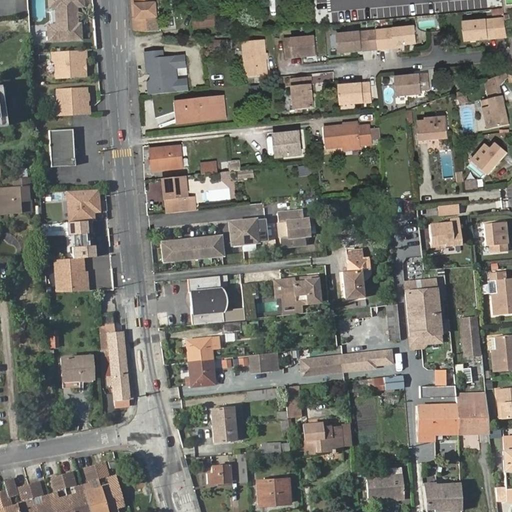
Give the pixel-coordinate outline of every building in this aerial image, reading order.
[(80,0),(48,0),(49,10),(55,10),(55,25),(45,25),(46,41),(81,41),(80,24),(77,24),(76,9),(81,9),(80,0)] [(134,18),(135,32),(146,31),(144,0),(132,0),(133,5),(136,5),(137,18),(134,18)] [(157,0),(144,0),(146,31),(160,30),(157,0)] [(183,17),(183,28),(194,27),(194,26),(206,25),(212,24),(210,13),(204,14),(201,14),(193,15),(193,16),(183,17)] [(424,31),(440,28),(438,14),(422,17),(424,31)] [(486,38),(486,40),(496,40),(494,20),(462,23),(464,43),(479,41),(479,38),(486,38)] [(416,27),(387,30),(389,50),(397,49),(396,45),(418,44),(416,27)] [(360,49),(360,52),(370,51),(369,32),(338,35),(339,54),(353,53),(353,50),(360,49)] [(301,55),(302,58),(317,57),(315,37),(285,39),(287,59),(294,59),(294,56),(301,55)] [(244,44),(248,76),(269,74),(266,42),(244,44)] [(52,51),(53,59),(56,61),(57,78),(86,76),(84,49),(52,51)] [(164,49),(147,51),(147,58),(150,57),(164,56),(164,49)] [(164,56),(150,57),(151,69),(155,72),(156,78),(150,85),(151,94),(169,93),(170,92),(190,91),(189,79),(179,80),(175,77),(174,70),(178,66),(187,65),(186,54),(164,56)] [(429,75),(421,76),(421,78),(414,80),(413,76),(397,78),(398,97),(424,96),(424,92),(430,92),(429,75)] [(466,87),(465,79),(458,80),(458,88),(466,87)] [(313,87),(313,80),(293,82),(296,111),(315,109),(314,94),(311,94),(310,87),(313,87)] [(371,83),(363,83),(363,86),(355,87),(354,85),(339,86),(340,106),(372,103),(371,83)] [(84,115),(90,114),(89,87),(59,89),(60,105),(58,108),(58,116),(84,115)] [(467,88),(456,92),(457,103),(468,102),(467,88)] [(177,101),(179,118),(203,116),(204,120),(225,118),(223,97),(177,101)] [(505,107),(507,107),(505,97),(484,100),(489,130),(511,125),(508,114),(506,114),(505,107)] [(420,141),(449,138),(447,116),(426,119),(426,121),(418,122),(420,141)] [(360,124),(346,126),(326,128),(328,148),(345,147),(361,146),(372,144),(371,126),(360,127),(360,124)] [(74,165),(72,128),(49,129),(51,166),(74,165)] [(301,131),(276,133),(279,156),(304,153),(301,131)] [(489,174),(496,166),(495,165),(500,159),(501,160),(508,152),(497,142),(492,147),(487,143),(473,160),(473,161),(489,174)] [(157,169),(184,166),(184,165),(190,164),(189,155),(183,156),(181,145),(154,148),(157,169)] [(201,164),(202,175),(219,173),(217,162),(201,164)] [(27,167),(17,169),(18,177),(28,175),(27,167)] [(254,170),(238,171),(239,179),(255,177),(254,170)] [(190,196),(188,176),(174,177),(165,178),(167,194),(171,194),(171,199),(167,200),(168,213),(198,210),(196,196),(190,196)] [(0,188),(0,207),(18,206),(19,211),(29,210),(27,187),(29,187),(28,178),(14,179),(15,187),(0,188)] [(467,179),(468,189),(480,189),(479,179),(467,179)] [(98,189),(67,191),(68,222),(86,221),(94,220),(93,212),(100,211),(98,189)] [(405,215),(415,215),(415,199),(405,199),(405,215)] [(457,212),(457,203),(438,205),(438,214),(457,212)] [(300,213),(278,216),(279,224),(285,223),(287,237),(279,237),(280,245),(303,242),(302,235),(308,235),(306,218),(301,218),(300,213)] [(229,221),(231,244),(259,241),(256,218),(229,221)] [(428,224),(430,243),(444,241),(445,245),(461,243),(458,218),(449,219),(449,221),(450,225),(443,226),(441,222),(428,224)] [(87,233),(86,221),(68,222),(66,222),(67,235),(72,235),(78,234),(79,247),(73,247),(72,247),(73,258),(82,258),(95,257),(94,245),(88,246),(88,240),(86,241),(85,233),(87,233)] [(503,232),(505,232),(504,221),(484,222),(485,244),(489,244),(490,251),(506,250),(506,239),(504,239),(503,232)] [(221,235),(162,241),(163,261),(223,254),(221,235)] [(420,275),(421,258),(407,257),(406,274),(420,275)] [(83,272),(82,258),(73,258),(54,260),(57,293),(84,292),(83,272)] [(341,272),(341,284),(343,283),(344,288),(342,288),(343,300),(363,298),(360,271),(371,270),(370,260),(348,263),(349,271),(341,272)] [(511,282),(509,279),(504,280),(504,272),(489,273),(490,281),(494,280),(495,293),(491,293),(493,315),(511,313),(511,282)] [(193,324),(223,321),(223,313),(222,310),(221,300),(220,289),(220,284),(219,282),(227,280),(227,274),(188,278),(193,324)] [(293,277),(274,279),(275,296),(285,295),(286,304),(321,301),(318,278),(294,281),(293,277)] [(422,289),(421,279),(404,280),(405,290),(422,289)] [(421,332),(440,331),(435,279),(421,279),(422,289),(405,290),(410,342),(421,342),(421,332)] [(258,281),(242,282),(243,296),(259,295),(258,281)] [(396,304),(386,305),(386,311),(380,312),(381,328),(388,327),(389,339),(400,338),(398,320),(396,304)] [(477,316),(461,318),(463,344),(480,343),(478,324),(477,316)] [(222,323),(222,331),(240,329),(239,321),(222,323)] [(120,328),(107,334),(106,334),(111,375),(105,376),(106,386),(111,386),(113,401),(128,399),(128,390),(126,373),(120,328)] [(50,330),(50,348),(59,348),(59,330),(50,330)] [(440,331),(421,332),(421,342),(440,341),(440,331)] [(511,338),(509,336),(495,337),(495,350),(491,350),(492,372),(511,370),(511,338)] [(187,345),(189,360),(211,358),(210,347),(215,346),(214,337),(190,339),(187,340),(187,345)] [(393,364),(392,348),(301,359),(303,374),(393,364)] [(273,351),(250,354),(252,370),(270,368),(269,356),(273,356),(273,351)] [(72,380),(78,380),(92,379),(91,356),(71,358),(72,380)] [(60,358),(62,381),(72,380),(71,358),(60,358)] [(211,358),(189,360),(191,385),(213,383),(211,358)] [(231,359),(222,360),(223,369),(233,367),(231,359)] [(471,367),(463,368),(465,383),(473,382),(471,367)] [(386,376),(387,387),(404,385),(403,375),(386,376)] [(386,376),(376,377),(377,388),(387,387),(386,376)] [(296,385),(284,387),(286,411),(287,418),(299,417),(296,385)] [(447,397),(447,386),(419,387),(419,397),(447,397)] [(455,393),(455,386),(447,386),(447,397),(455,398),(455,393)] [(274,396),(273,388),(265,389),(266,397),(274,396)] [(511,418),(511,388),(496,389),(498,409),(498,419),(511,418)] [(265,389),(247,390),(248,399),(266,397),(265,389)] [(484,393),(455,393),(455,398),(456,405),(458,434),(489,433),(488,429),(486,404),(485,399),(485,394),(484,393)] [(456,405),(416,407),(416,414),(421,414),(421,436),(434,435),(458,434),(456,405)] [(232,407),(233,424),(242,423),(240,406),(232,407)] [(212,426),(233,424),(232,407),(211,408),(212,426)] [(286,411),(277,412),(278,421),(287,420),(287,418),(286,411)] [(434,442),(434,435),(421,436),(421,414),(416,414),(419,442),(434,442)] [(242,423),(233,424),(235,440),(243,439),(242,423)] [(235,440),(233,424),(212,426),(213,441),(235,440)] [(334,450),(341,450),(339,425),(321,426),(321,424),(300,425),(302,440),(303,440),(304,453),(315,453),(315,452),(329,451),(329,453),(334,452),(334,450)] [(511,440),(504,442),(504,452),(503,452),(503,461),(500,461),(500,468),(504,467),(506,502),(511,501),(511,440)] [(266,452),(279,451),(278,442),(261,443),(262,453),(266,452)] [(239,481),(247,481),(246,476),(245,454),(237,454),(239,481)] [(107,476),(103,464),(93,466),(97,479),(107,476)] [(225,478),(229,477),(235,477),(235,464),(211,465),(211,473),(207,473),(208,483),(225,482),(225,478)] [(97,479),(93,466),(85,469),(89,481),(97,479)] [(391,468),(391,472),(391,476),(402,475),(402,471),(401,467),(391,468)] [(74,486),(70,473),(61,475),(65,488),(74,486)] [(65,488),(61,475),(51,478),(55,491),(65,488)] [(404,494),(402,475),(391,476),(366,477),(368,497),(404,494)] [(120,505),(123,505),(115,477),(111,478),(112,480),(107,481),(108,485),(100,487),(106,511),(117,511),(116,507),(116,505),(120,504),(120,505)] [(257,480),(258,503),(288,502),(287,478),(257,480)] [(16,495),(15,489),(12,480),(3,482),(6,490),(6,493),(2,494),(2,492),(0,492),(0,501),(3,511),(17,511),(16,506),(11,507),(8,497),(16,495)] [(41,495),(37,483),(27,485),(31,498),(41,495)] [(31,498),(27,485),(19,488),(23,501),(31,498)] [(106,511),(100,487),(91,490),(90,486),(86,487),(86,485),(82,486),(89,511),(93,511),(97,511),(106,511)] [(448,511),(453,511),(461,511),(460,485),(432,486),(432,511),(443,511),(443,509),(448,509),(448,511)] [(89,511),(82,486),(78,488),(78,489),(75,490),(76,494),(67,497),(71,511),(89,511)] [(432,511),(432,486),(423,486),(424,496),(424,511),(432,511)] [(71,511),(67,497),(57,500),(56,496),(52,497),(52,495),(48,496),(53,511),(71,511)] [(43,504),(34,507),(35,511),(53,511),(48,496),(44,497),(44,499),(42,501),(43,504)]
